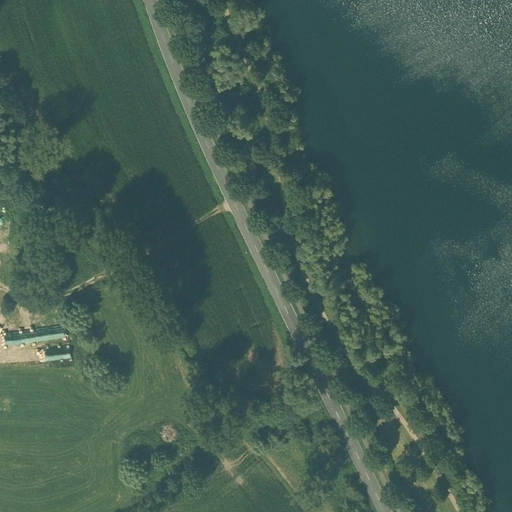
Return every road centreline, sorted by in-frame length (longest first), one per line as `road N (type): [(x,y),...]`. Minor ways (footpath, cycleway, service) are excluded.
road 1 (secondary): [(386,511),(234,202),(150,0)]
road 2 (track): [(234,202),(55,297)]
